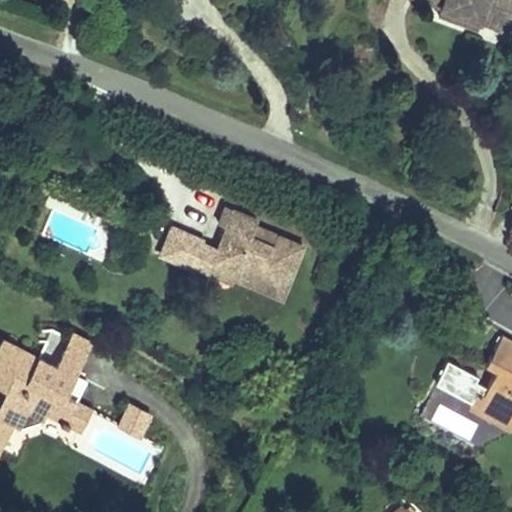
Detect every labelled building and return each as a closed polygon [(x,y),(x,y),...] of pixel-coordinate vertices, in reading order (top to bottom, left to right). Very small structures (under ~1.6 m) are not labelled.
[(437,6),(422,0),(394,0),(428,15),(424,23),(471,44),(475,35),(509,50),(511,42),(511,34),(478,19),(473,30),(433,13),(437,6)] [(511,0),(422,0),(437,6),(433,13),(473,30),(478,19),(511,34),(511,0)] [(224,224),(234,227),(226,247),(222,259),(248,269),(245,279),(291,296),(310,244),(285,235),(281,247),(257,238),(261,226),(263,220),(230,207),(224,224)] [(281,247),(285,235),(261,226),(257,238),(281,247)] [(201,269),(211,242),(178,230),(168,257),(201,269)] [(226,247),(211,242),(201,269),(216,275),(222,259),(226,247)] [(248,269),(222,259),(216,275),(242,285),(245,279),(248,269)] [(495,412),(510,419),(511,414),(511,367),(511,368),(511,367),(511,340),(494,331),(479,360),(491,366),(481,385),(470,379),(473,374),(442,358),(430,381),(453,392),(470,392),(470,391),(492,402),(495,412)] [(0,351),(0,449),(4,442),(9,444),(13,445),(43,434),(47,426),(64,434),(72,437),(78,437),(82,434),(84,430),(83,425),(85,421),(58,408),(83,357),(47,340),(32,368),(0,351)] [(492,402),(470,391),(470,392),(462,406),(505,428),(510,419),(495,412),(492,402)] [(129,401),(117,424),(142,436),(154,412),(129,401)]
